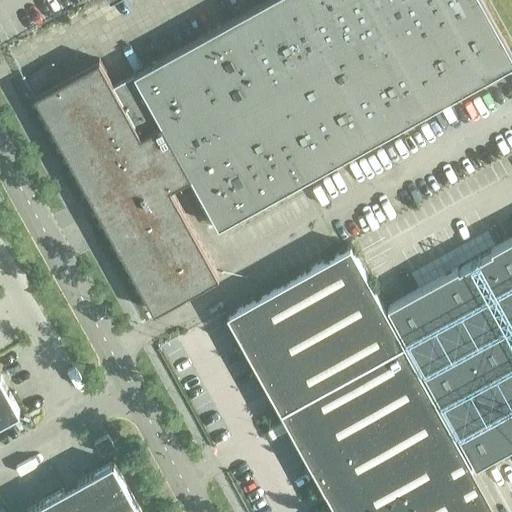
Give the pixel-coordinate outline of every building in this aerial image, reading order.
[(219,225),(511,62),(511,52),(482,0),(265,0),(113,84),(99,58),(34,94),(154,311),(219,275),(170,187),(191,175),(219,225)] [(511,236),(491,248),(492,250),(459,268),(458,267),(388,305),(476,465),(511,444),(511,236)] [(498,511),(404,342),(405,341),(350,244),(228,312),(282,409),(338,511),(498,511)] [(20,409),(0,373),(0,421),(19,412),(20,411),(20,410),(20,409)] [(114,446),(108,434),(95,442),(101,453),(114,446)] [(141,511),(114,462),(113,461),(112,461),(62,489),(75,511),(141,511)] [(75,511),(62,489),(19,511),(75,511)]
